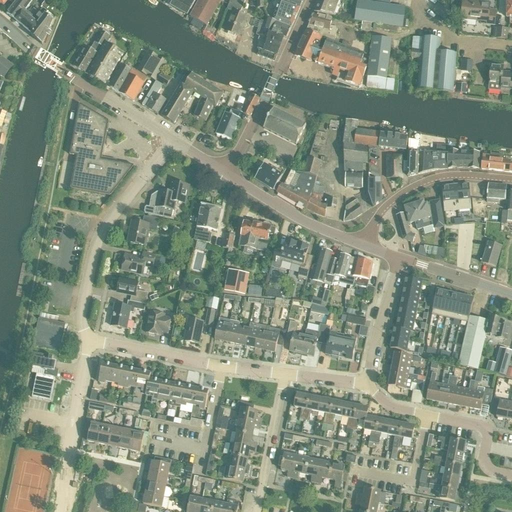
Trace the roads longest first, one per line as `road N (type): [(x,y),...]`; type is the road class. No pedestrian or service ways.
road 1 (residential): [(87,342),(80,320),(98,233),(173,140)]
road 2 (tertiary): [(173,140),(32,51),(0,20)]
road 3 (residential): [(511,475),(479,467),(487,432),(389,407),(367,383)]
road 4 (residential): [(283,375),(87,342)]
road 5 (tertiary): [(225,174),(310,0)]
road 6 (tertiary): [(511,180),(427,183),(378,215),(362,245)]
road 7 (residential): [(60,511),(87,342)]
road 8 (tertiary): [(362,245),(291,215),(225,174)]
road 9 (residential): [(257,511),(283,375)]
road 10 (residential): [(397,257),(367,383)]
road 11 (tertiary): [(511,294),(397,257)]
